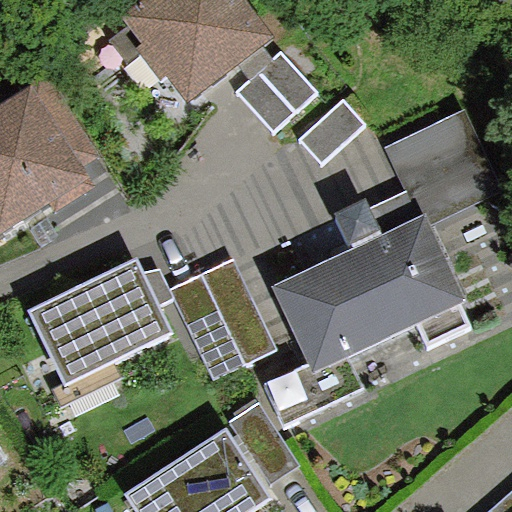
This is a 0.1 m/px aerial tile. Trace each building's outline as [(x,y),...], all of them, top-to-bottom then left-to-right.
[(258,36),(228,0),(152,0),(129,19),(189,92),(258,36)] [(296,58),(249,96),(281,136),(328,98),(296,58)] [(0,227),(80,181),(29,96),(0,113),(0,227)] [(458,97),(386,151),(438,220),(510,166),(458,97)] [(275,286),(314,372),(458,307),(419,221),(275,286)] [(178,292),(221,387),(288,357),(244,261),(178,292)] [(164,330),(133,265),(28,315),(60,380),(164,330)] [(0,448),(12,442),(0,420),(0,448)] [(232,511),(260,494),(220,432),(119,497),(128,511),(232,511)]
